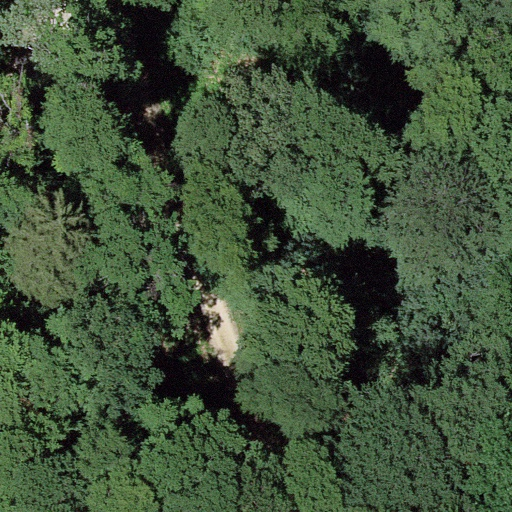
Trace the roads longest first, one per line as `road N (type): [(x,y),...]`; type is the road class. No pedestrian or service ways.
road 1 (track): [(246,339),(134,0)]
road 2 (track): [(299,511),(246,339)]
road 3 (track): [(0,146),(65,0)]
